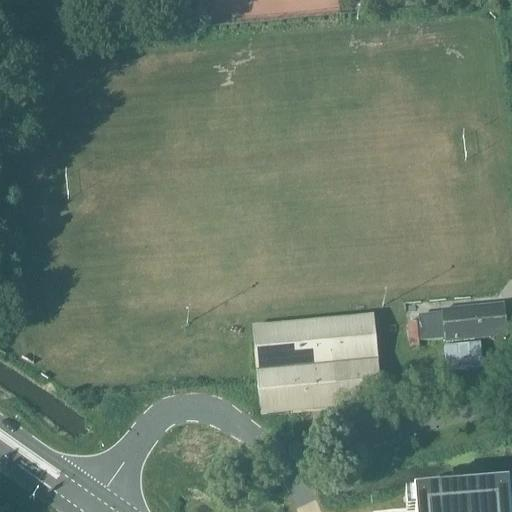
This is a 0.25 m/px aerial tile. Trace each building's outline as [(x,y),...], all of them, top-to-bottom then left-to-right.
[(504,306),(470,310),(441,313),(445,345),(508,338),(504,306)] [(411,313),(412,336),(422,336),(420,312),(411,313)] [(382,406),(374,318),(252,329),(260,417),(382,406)] [(481,345),(445,349),(446,358),(447,371),(483,367),(481,349),(481,345)] [(509,511),(508,499),(501,499),(501,491),(507,490),(507,488),(461,491),(414,495),(415,511),(509,511)]
